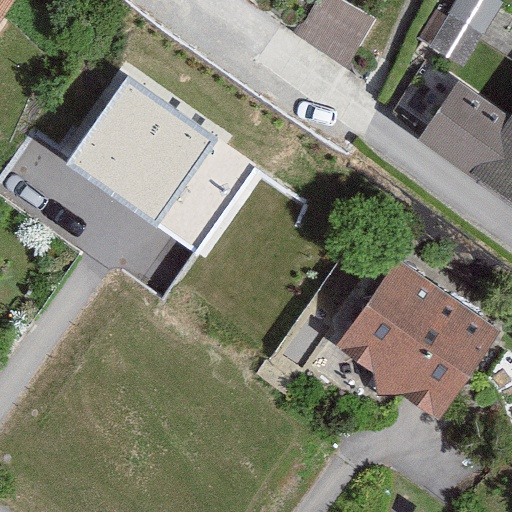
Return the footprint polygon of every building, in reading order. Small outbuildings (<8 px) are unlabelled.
[(0,0),(0,15),(10,0),(0,0)] [(478,2),(442,5),(446,48),(482,44),(478,2)] [(458,81),(417,140),(511,205),(511,115),(510,117),(458,81)] [(255,168),(127,83),(70,168),(199,253),(255,168)] [(397,258),(336,348),(440,420),(502,330),(397,258)]
